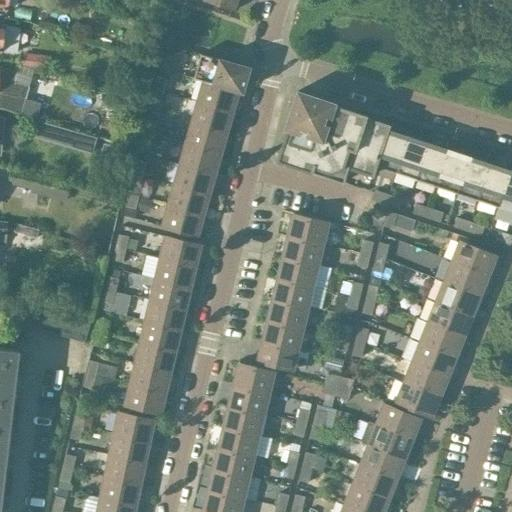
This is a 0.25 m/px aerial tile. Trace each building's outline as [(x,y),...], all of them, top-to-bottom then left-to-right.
[(203,0),(234,10),(237,0),(203,0)] [(20,31),(0,27),(0,53),(16,56),(20,31)] [(174,72),(179,52),(162,52),(158,68),(174,72)] [(48,57),(23,53),(21,66),(47,70),(48,57)] [(219,86),(226,61),(201,53),(194,78),(204,81),(219,86)] [(145,65),(123,59),(119,73),(142,79),(145,65)] [(243,93),(250,68),(226,61),(219,86),(239,92),(243,93)] [(163,92),(166,79),(156,77),(153,89),(163,92)] [(239,92),(219,86),(204,81),(198,101),(233,111),(239,92)] [(0,82),(0,108),(21,115),(29,87),(16,82),(15,85),(0,82)] [(160,104),(163,92),(153,89),(150,102),(160,104)] [(366,115),(363,114),(334,104),(334,103),(298,92),(286,128),(288,129),(283,145),(277,161),(344,183),(349,168),(373,176),(376,167),(388,129),(389,125),(366,117),(366,115)] [(102,93),(99,106),(123,113),(127,100),(102,93)] [(228,131),(233,111),(198,101),(192,121),(228,131)] [(153,134),(156,121),(146,119),(143,131),(153,134)] [(62,128),(38,121),(34,135),(58,142),(62,128)] [(222,152),(228,131),(192,121),(186,142),(222,152)] [(396,173),(407,136),(388,129),(376,167),(396,173)] [(150,146),(153,134),(143,131),(140,144),(150,146)] [(92,152),(96,138),(85,135),(81,149),(92,152)] [(416,180),(428,143),(407,136),(396,173),(416,180)] [(216,173),(222,152),(186,142),(181,163),(216,173)] [(437,187),(448,150),(428,143),(416,180),(437,187)] [(457,193),(469,156),(448,150),(437,187),(457,193)] [(477,200),(489,163),(469,156),(457,193),(477,200)] [(143,176),(146,163),(136,161),(133,173),(143,176)] [(210,193),(216,173),(181,163),(175,183),(210,193)] [(498,207),(510,170),(489,163),(477,200),(498,207)] [(40,177),(11,170),(8,185),(31,190),(30,193),(36,194),(40,177)] [(511,170),(510,170),(498,207),(511,211),(511,170)] [(140,188),(143,176),(133,173),(130,186),(140,188)] [(40,177),(36,194),(66,201),(70,184),(40,177)] [(204,214),(210,193),(175,183),(169,204),(204,214)] [(386,205),(389,195),(376,190),(372,200),(386,205)] [(135,209),(138,197),(128,194),(125,207),(135,209)] [(403,199),(389,195),(386,205),(400,209),(403,199)] [(197,238),(204,214),(169,204),(163,227),(196,237),(197,238)] [(426,218),(430,208),(416,204),(413,213),(426,218)] [(440,222),(443,213),(430,208),(426,218),(440,222)] [(393,229),(397,214),(387,212),(384,226),(393,229)] [(323,247),(328,222),(295,214),(294,213),(288,238),(323,247)] [(467,231),(470,222),(457,217),(454,227),(467,231)] [(0,242),(5,243),(6,228),(13,229),(14,224),(0,222),(0,242)] [(481,236),(484,226),(470,222),(467,231),(481,236)] [(510,245),(511,240),(511,235),(499,231),(496,241),(510,245)] [(125,250),(128,238),(118,235),(115,248),(125,250)] [(161,257),(196,265),(201,244),(200,244),(200,245),(166,237),(161,257)] [(318,268),(323,247),(288,238),(282,260),(318,268)] [(370,255),(373,243),(364,240),(360,253),(370,255)] [(488,276),(497,255),(495,254),(495,255),(460,241),(452,262),(488,276)] [(386,259),(389,246),(380,243),(376,257),(386,259)] [(122,263),(125,250),(115,248),(112,261),(122,263)] [(367,268),(370,255),(360,253),(357,265),(367,268)] [(191,287),(196,265),(161,257),(156,278),(191,287)] [(382,273),(386,259),(376,257),(372,271),(382,273)] [(313,289),(318,268),(282,260),(278,281),(313,289)] [(488,276),(452,262),(444,282),(480,296),(488,276)] [(186,308),(191,287),(156,278),(144,275),(138,297),(151,300),(186,308)] [(115,292),(118,280),(108,277),(105,290),(115,292)] [(308,310),(313,289),(278,281),(272,302),(308,310)] [(359,297),(362,285),(353,282),(349,295),(359,297)] [(472,317),(480,296),(444,282),(436,302),(472,317)] [(375,301),(378,287),(369,285),(365,299),(375,301)] [(112,305),(115,292),(105,290),(102,303),(112,305)] [(356,310),(359,297),(349,295),(346,307),(356,310)] [(30,325),(36,302),(25,299),(18,321),(30,325)] [(371,315),(375,301),(365,299),(362,313),(371,315)] [(181,330),(186,308),(151,300),(146,321),(181,330)] [(41,328),(47,305),(36,302),(30,325),(41,328)] [(302,332),(308,310),(272,302),(267,323),(302,332)] [(465,337),(472,317),(436,302),(428,322),(465,337)] [(52,332),(58,308),(47,305),(41,328),(52,332)] [(63,335),(69,311),(58,308),(52,332),(63,335)] [(75,339),(81,314),(69,311),(63,335),(75,339)] [(92,318),(81,314),(75,339),(86,342),(92,318)] [(105,334),(108,322),(98,319),(95,332),(105,334)] [(176,351),(181,330),(146,321),(141,343),(176,351)] [(457,357),(465,337),(428,322),(420,342),(457,357)] [(298,352),(302,332),(267,323),(262,344),(298,352)] [(348,339),(351,326),(342,324),(338,336),(348,339)] [(364,344),(368,330),(358,327),(354,341),(364,344)] [(102,347),(105,334),(95,332),(92,345),(102,347)] [(345,351),(348,339),(338,336),(335,349),(345,351)] [(361,358),(364,344),(354,341),(351,355),(361,358)] [(449,377),(457,357),(420,342),(412,363),(449,377)] [(171,371),(176,351),(141,343),(136,363),(171,371)] [(293,371),(298,352),(262,344),(258,363),(259,364),(259,363),(293,371)] [(14,378),(16,366),(18,348),(0,346),(0,380),(17,382),(17,378),(14,378)] [(95,376),(98,364),(88,361),(85,374),(95,376)] [(269,397),(274,372),(241,363),(240,362),(233,388),(269,397)] [(166,393),(171,371),(136,363),(131,385),(166,393)] [(441,397),(449,377),(412,363),(404,382),(441,397)] [(92,389),(95,376),(85,374),(82,387),(92,389)] [(336,386),(338,377),(327,374),(325,384),(336,386)] [(353,380),(338,377),(336,386),(350,390),(353,380)] [(16,386),(17,382),(0,380),(0,413),(10,415),(13,386),(16,386)] [(432,418),(441,397),(404,382),(396,403),(431,417),(430,418),(432,418)] [(333,395),(336,386),(325,384),(323,393),(333,395)] [(161,414),(166,393),(131,385),(126,406),(160,414),(159,415),(161,415),(161,414)] [(348,399),(350,390),(336,386),(333,395),(348,399)] [(263,419),(269,397),(233,388),(228,410),(263,419)] [(420,418),(385,404),(377,425),(413,439),(422,418),(420,417),(420,418)] [(307,424),(310,412),(301,409),(297,422),(307,424)] [(258,439),(263,419),(228,410),(223,431),(258,439)] [(323,427),(326,413),(317,410),(313,424),(323,427)] [(150,442),(155,419),(154,419),(153,420),(119,412),(114,435),(150,442)] [(7,444),(8,430),(10,415),(0,413),(0,447),(9,448),(9,445),(7,444)] [(83,428),(86,416),(76,413),(73,426),(83,428)] [(304,437),(307,424),(297,422),(294,434),(304,437)] [(319,441),(323,427),(313,424),(310,438),(319,441)] [(405,459),(413,439),(377,425),(369,445),(405,459)] [(80,441),(83,428),(73,426),(70,439),(80,441)] [(253,460),(258,439),(223,431),(218,452),(253,460)] [(145,463),(150,442),(114,435),(110,456),(145,463)] [(405,459),(369,445),(361,465),(397,479),(405,459)] [(8,452),(9,448),(0,447),(0,480),(2,481),(6,452),(8,452)] [(297,466),(300,454),(290,451),(287,464),(297,466)] [(248,483),(253,460),(218,452),(213,475),(248,483)] [(313,469),(316,455),(306,453),(303,466),(313,469)] [(73,470),(76,458),(66,455),(63,468),(73,470)] [(141,483),(145,463),(110,456),(106,476),(141,483)] [(294,479),(297,466),(287,464),(284,476),(294,479)] [(397,479),(361,465),(353,485),(389,499),(397,479)] [(309,483),(313,469),(303,466),(299,480),(309,483)] [(70,483),(73,470),(63,468),(60,481),(70,483)] [(243,506),(248,483),(213,475),(208,497),(243,506)] [(136,506),(141,483),(106,476),(101,499),(136,506)] [(384,511),(389,499),(353,485),(345,505),(363,511),(384,511)] [(287,508),(290,496),(280,493),(277,506),(287,508)] [(302,511),(306,497),(296,495),(292,509),(302,511)] [(61,511),(62,511),(66,500),(56,497),(53,510),(61,511)] [(241,511),(243,506),(208,497),(204,511),(241,511)] [(135,511),(136,506),(101,499),(98,511),(135,511)]
